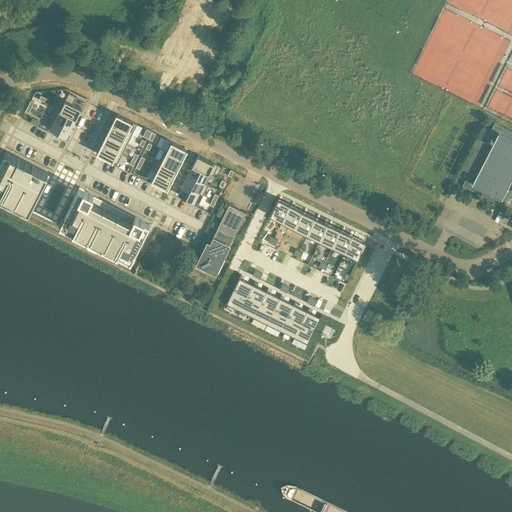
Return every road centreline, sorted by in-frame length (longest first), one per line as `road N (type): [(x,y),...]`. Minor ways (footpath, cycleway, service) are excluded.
road 1 (tertiary): [(278,177),(114,95)]
road 2 (residential): [(377,387),(351,371),(346,346),(395,235)]
road 3 (unclassified): [(511,458),(377,387)]
road 4 (residential): [(79,166),(200,226)]
road 5 (residential): [(79,166),(53,218),(39,211),(65,159)]
road 6 (tertiary): [(395,235),(278,177)]
road 7 (tertiary): [(511,251),(474,271),(395,235)]
